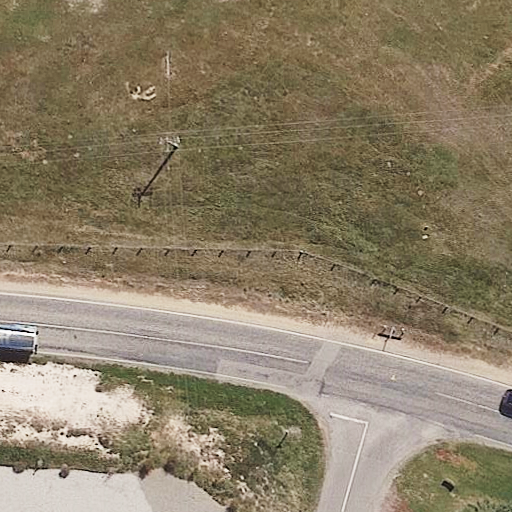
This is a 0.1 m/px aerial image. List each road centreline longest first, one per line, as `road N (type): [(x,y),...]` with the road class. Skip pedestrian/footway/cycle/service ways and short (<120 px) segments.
road 1 (tertiary): [(383,379),(272,356),(0,321)]
road 2 (residential): [(383,379),(344,511)]
road 3 (tertiary): [(511,417),(383,379)]
